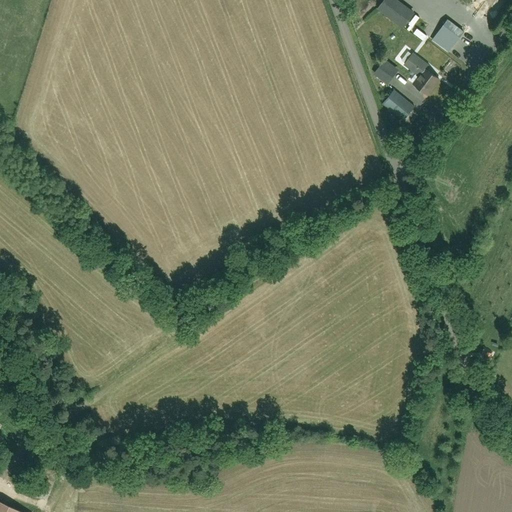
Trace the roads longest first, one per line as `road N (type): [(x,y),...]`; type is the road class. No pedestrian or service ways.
road 1 (residential): [(511,458),(488,435),(393,179)]
road 2 (residential): [(393,179),(331,0)]
road 3 (residential): [(393,179),(511,39)]
